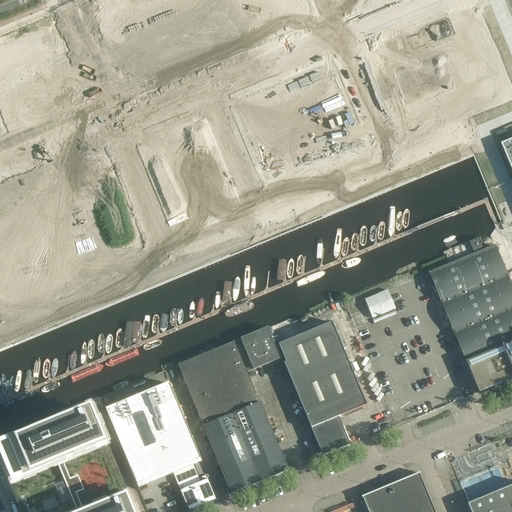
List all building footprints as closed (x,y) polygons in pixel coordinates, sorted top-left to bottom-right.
[(511,141),(502,146),(511,171),(511,141)] [(478,238),(469,242),(474,254),(483,250),(478,238)] [(511,288),(495,247),(430,274),(479,393),(511,379),(511,288)] [(0,322),(3,321),(3,307),(24,296),(17,283),(26,293),(53,293),(31,254),(24,252),(23,257),(27,259),(22,264),(12,254),(12,268),(1,268),(1,256),(0,255),(0,322)] [(365,299),(374,321),(397,313),(389,290),(365,299)] [(366,406),(332,323),(278,346),(285,364),(284,364),(322,457),(350,446),(339,418),(366,406)] [(287,471),(260,404),(247,373),(253,371),(281,359),(268,328),(178,366),(195,406),(198,414),(213,450),(216,457),(231,495),(287,471)] [(200,460),(169,386),(104,413),(136,487),(172,472),(180,491),(183,500),(180,502),(181,506),(185,505),(188,511),(189,511),(217,501),(208,480),(201,483),(193,463),(200,460)] [(287,422),(274,390),(258,396),(271,429),(287,422)] [(90,410),(0,447),(0,454),(12,484),(9,486),(19,511),(131,511),(126,498),(129,496),(108,445),(104,446),(90,410)] [(428,511),(434,510),(419,475),(419,474),(361,498),(362,499),(363,498),(368,511),(428,511)] [(511,511),(511,486),(468,505),(470,511),(511,511)]
